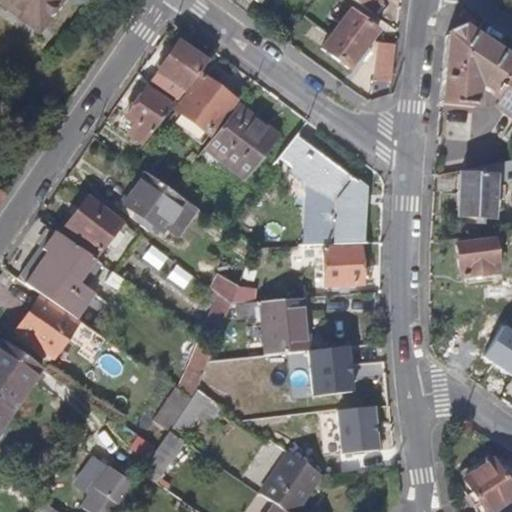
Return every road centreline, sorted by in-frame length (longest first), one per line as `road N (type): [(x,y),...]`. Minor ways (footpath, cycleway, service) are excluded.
road 1 (residential): [(0,243),(164,0)]
road 2 (residential): [(185,0),(379,145),(408,152)]
road 3 (residential): [(408,152),(406,376)]
road 4 (residential): [(424,0),(408,152)]
road 5 (residential): [(406,376),(425,511)]
road 6 (residential): [(406,376),(442,384),(511,432)]
